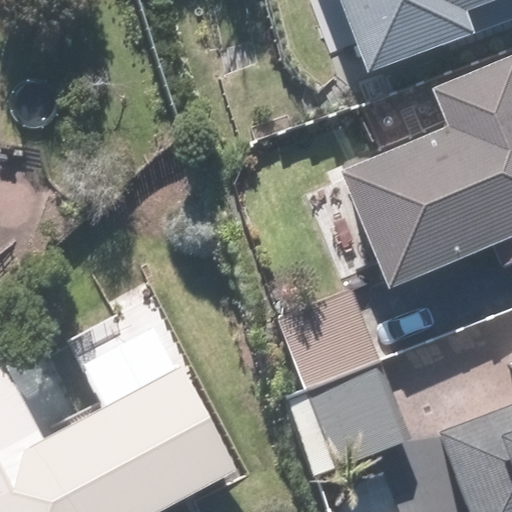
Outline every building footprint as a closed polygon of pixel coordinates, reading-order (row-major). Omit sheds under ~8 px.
[(353,0),(379,70),(486,30),(478,8),(500,0),(353,0)] [(511,55),(441,85),(457,123),(348,169),(398,286),(496,245),(505,266),(511,262),(511,55)] [(383,357),(357,287),(283,314),(309,384),(383,357)] [(91,511),(12,361),(0,367),(0,511),(91,511)] [(339,465),(416,437),(389,364),(312,392),(339,465)] [(511,511),(511,401),(450,425),(482,511),(511,511)]
